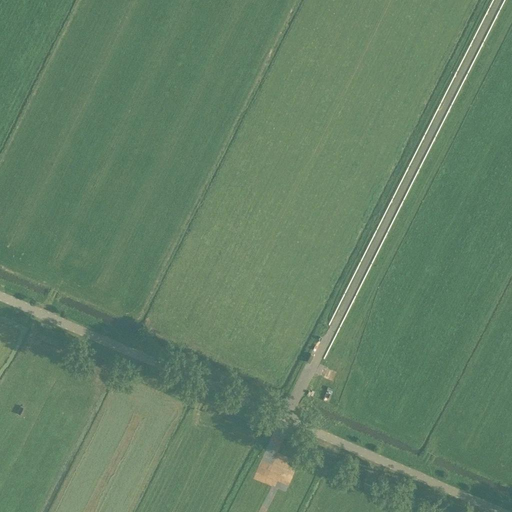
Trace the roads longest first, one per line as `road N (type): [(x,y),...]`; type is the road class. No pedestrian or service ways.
road 1 (unclassified): [(501,511),(0,288)]
road 2 (track): [(289,419),(499,0)]
